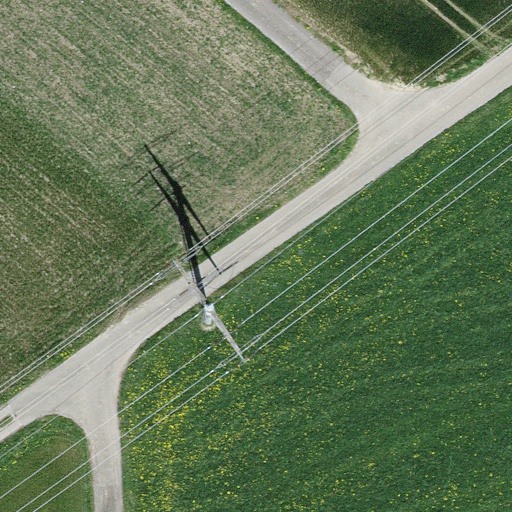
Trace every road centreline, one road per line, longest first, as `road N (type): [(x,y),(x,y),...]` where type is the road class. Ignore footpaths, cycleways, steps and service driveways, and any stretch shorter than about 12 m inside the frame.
road 1 (track): [(0,428),(511,57)]
road 2 (track): [(234,0),(400,134)]
road 3 (track): [(82,372),(102,426),(106,511)]
